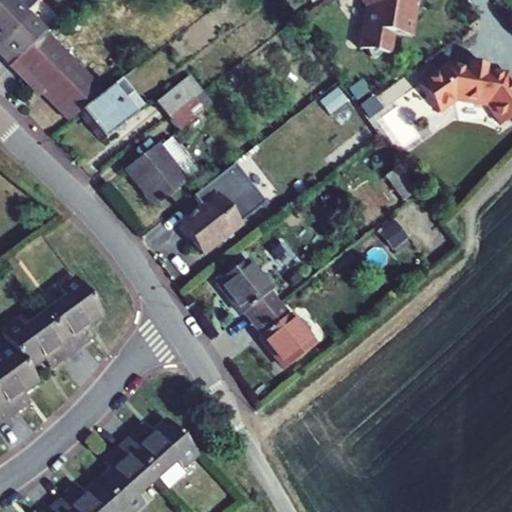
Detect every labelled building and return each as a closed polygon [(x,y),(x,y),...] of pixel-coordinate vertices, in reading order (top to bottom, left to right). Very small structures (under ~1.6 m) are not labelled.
[(13,0),(0,0),(0,57),(9,67),(43,34),(45,32),(13,0)] [(419,5),(419,4),(420,3),(420,1),(421,0),(420,0),(359,0),(366,9),(359,50),(367,52),(367,53),(367,54),(367,56),(368,57),(369,58),(370,59),(371,59),(373,60),(374,60),(375,60),(377,59),(378,59),(379,58),(380,56),(380,55),(381,54),(389,55),(392,35),(407,38),(411,12),(413,11),(414,10),(415,9),(416,9),(416,8),(417,7),(418,6),(419,5)] [(407,38),(413,39),(419,4),(419,5),(418,6),(417,7),(416,8),(416,9),(415,9),(414,10),(413,11),(411,12),(407,38)] [(23,76),(68,122),(79,114),(103,95),(43,34),(9,67),(20,78),(23,76)] [(418,86),(438,114),(455,102),(486,106),(500,126),(511,117),(511,83),(506,75),(485,72),(485,67),(468,64),(467,69),(446,66),(418,86)] [(155,104),(168,120),(201,94),(189,77),(155,104)] [(79,114),(101,143),(134,118),(132,116),(122,103),(132,95),(121,81),(103,95),(79,114)] [(168,120),(178,133),(211,107),(201,94),(168,120)] [(122,103),(132,116),(142,108),(132,95),(122,103)] [(125,172),(153,208),(185,182),(185,181),(196,172),(170,138),(158,148),(157,147),(125,172)] [(305,154),(318,171),(332,160),(319,144),(305,154)] [(225,172),(192,198),(201,209),(178,227),(201,256),(238,227),(224,209),(242,194),(225,172)] [(368,197),(358,206),(370,221),(381,213),(368,197)] [(391,226),(403,241),(408,238),(396,222),(391,226)] [(391,226),(381,234),(393,250),(403,241),(391,226)] [(242,315),(251,326),(279,304),(270,293),(270,292),(245,260),(216,284),(241,315),(242,315)] [(102,315),(75,279),(58,292),(64,300),(43,315),(71,353),(94,336),(86,326),(102,315)] [(279,304),(251,326),(260,337),(259,338),(284,370),(313,347),(288,315),(287,315),(279,304)] [(49,369),(71,353),(43,315),(23,330),(18,322),(0,334),(10,346),(27,370),(42,360),(49,369)] [(27,370),(10,346),(0,353),(0,410),(6,419),(26,404),(19,395),(36,382),(27,370)] [(144,425),(123,444),(154,478),(173,461),(180,469),(196,455),(166,421),(152,434),(144,425)] [(154,478),(123,444),(102,462),(110,471),(97,483),(122,511),(131,511),(141,503),(135,496),(154,478)] [(122,511),(97,483),(83,495),(75,486),(55,505),(61,511),(122,511)]
